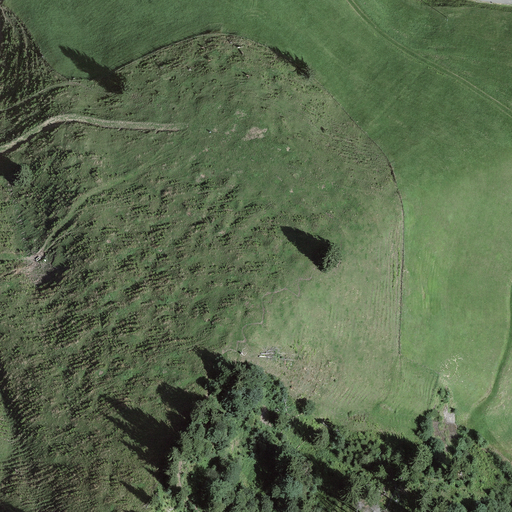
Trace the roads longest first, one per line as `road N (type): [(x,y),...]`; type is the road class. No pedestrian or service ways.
road 1 (track): [(44,251),(89,194),(194,130),(61,117),(0,149)]
road 2 (track): [(347,0),(396,42),(511,110)]
road 3 (track): [(511,334),(479,419),(511,460)]
